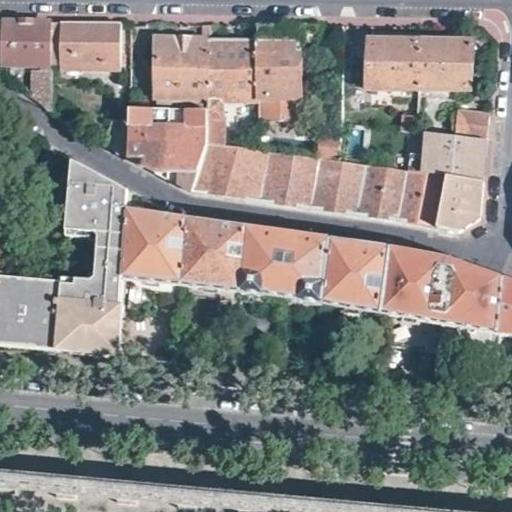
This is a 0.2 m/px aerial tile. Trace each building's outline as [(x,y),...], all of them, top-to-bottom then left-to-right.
[(18,20),(7,20),(6,67),(43,68),(42,73),(33,73),(33,96),(42,103),(53,110),(54,21),(18,20)] [(88,22),(59,21),(59,64),(59,65),(59,67),(61,68),(62,68),(124,69),(124,55),(132,55),(133,22),(88,22)] [(212,38),(213,23),(203,23),(203,38),(159,38),(159,98),(211,99),(212,38)] [(300,25),(262,24),(262,39),(262,73),(262,100),(261,115),(302,115),(303,49),(317,49),(317,35),(319,35),(320,34),(321,34),(321,33),(321,25),(300,25)] [(262,100),(262,73),(262,39),(212,38),(211,99),(211,110),(210,143),(224,145),(223,116),(225,114),(225,99),(262,100)] [(418,94),(423,94),(423,89),(424,81),(424,41),(374,41),(373,88),(418,89),(418,94)] [(424,81),(423,89),(478,90),(478,42),(424,41),(424,81)] [(131,120),(130,158),(161,175),(194,192),(210,143),(211,110),(131,108),(131,120)] [(459,137),(489,141),(492,115),(462,111),(459,137)] [(420,114),(411,113),(410,130),(419,131),(420,114)] [(131,120),(107,120),(107,146),(130,158),(131,120)] [(459,137),(419,131),(410,130),(405,129),(399,170),(410,171),(448,177),(486,182),(488,162),(489,141),(459,137)] [(344,136),(322,133),(319,158),(323,158),(343,162),(344,136)] [(270,151),(260,150),(224,145),(210,143),(194,192),(237,198),(259,201),(270,151)] [(286,204),(312,208),(323,158),(319,158),(270,151),(259,201),(286,204)] [(336,211),(358,214),(368,165),(343,162),(323,158),(312,208),(336,211)] [(82,167),(77,164),(71,215),(129,243),(133,193),(109,181),(82,167)] [(375,217),(398,220),(410,171),(399,170),(368,165),(358,214),(375,217)] [(437,228),(448,177),(410,171),(398,220),(419,224),(437,228)] [(437,228),(459,232),(470,225),(482,218),(486,182),(448,177),(437,228)] [(129,243),(125,281),(183,287),(190,221),(178,219),(178,215),(163,208),(133,193),(129,243)] [(71,215),(70,233),(65,280),(65,284),(59,351),(94,354),(119,357),(125,281),(129,243),(71,215)] [(222,226),(190,221),(183,287),(242,294),(250,230),(222,226)] [(270,233),(250,230),(242,294),(283,299),(290,236),(270,233)] [(303,237),(290,236),(283,299),(326,305),(333,241),(324,240),(303,237)] [(363,246),(333,241),(326,305),(322,340),(380,346),(391,249),(363,246)] [(392,250),(391,249),(380,346),(438,352),(439,344),(449,261),(421,255),(392,250)] [(459,264),(449,261),(439,344),(489,350),(491,333),(500,334),(505,279),(481,271),(459,264)] [(59,351),(65,284),(27,280),(0,277),(0,345),(29,348),(59,351)] [(511,281),(505,279),(500,334),(511,335),(511,281)]
